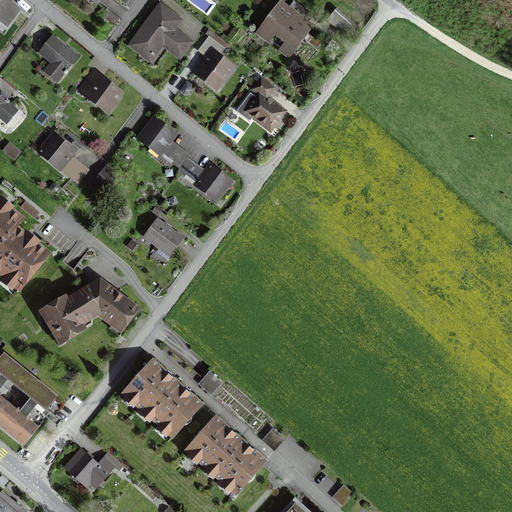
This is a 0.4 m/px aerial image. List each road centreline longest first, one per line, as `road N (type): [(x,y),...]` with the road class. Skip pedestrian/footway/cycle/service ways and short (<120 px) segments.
road 1 (residential): [(258,180),(36,0)]
road 2 (residential): [(334,511),(139,340)]
road 3 (residential): [(258,180),(390,4)]
road 4 (residential): [(139,340),(258,180)]
road 5 (residential): [(30,481),(139,340)]
road 6 (track): [(390,4),(511,74)]
